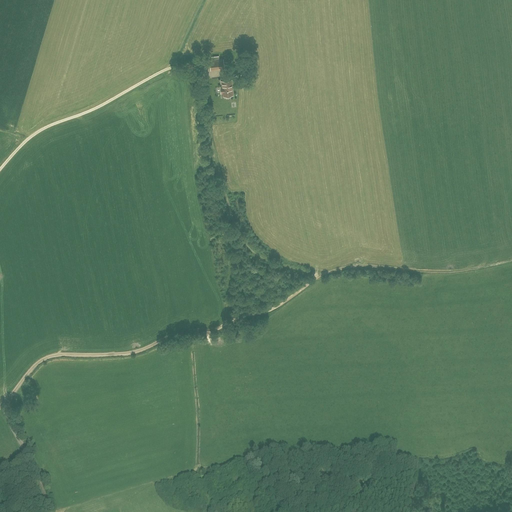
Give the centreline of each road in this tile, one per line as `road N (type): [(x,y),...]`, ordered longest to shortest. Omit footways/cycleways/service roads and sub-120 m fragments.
road 1 (track): [(51,511),(4,406),(40,360),(129,354),(174,336),(214,332),(275,307),(316,275)]
road 2 (track): [(209,128),(235,237),(262,261),(321,276),(365,266),(467,272),(511,261)]
